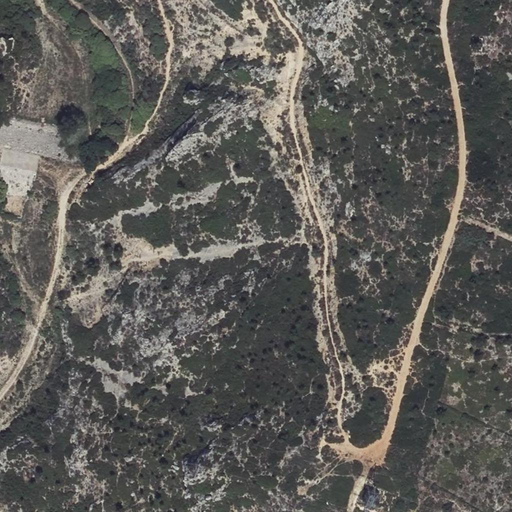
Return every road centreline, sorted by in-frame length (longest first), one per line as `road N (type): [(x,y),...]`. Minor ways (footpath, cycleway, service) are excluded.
road 1 (track): [(268,0),(305,51),(294,117),(327,238),(331,324),(342,366),(339,412),(363,451),(381,450),(390,437),(463,185),(446,0)]
road 2 (track): [(127,146),(152,120),(168,78),(172,45),(159,0)]
